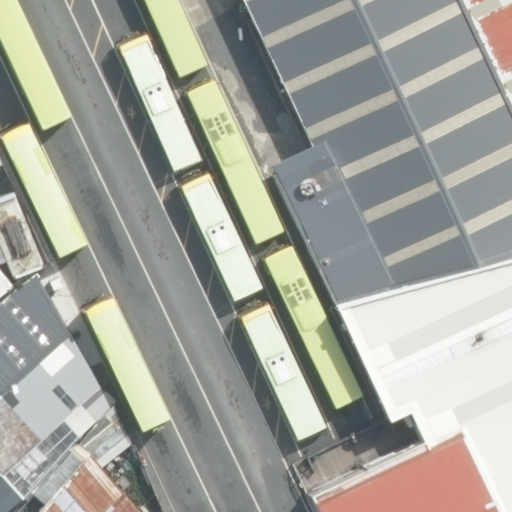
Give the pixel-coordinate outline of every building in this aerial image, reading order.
[(511,105),(463,0),(247,0),(313,144),(273,163),(339,305),(511,255),(511,105)] [(511,0),(463,0),(511,105),(511,0)] [(19,170),(59,266),(97,356),(111,350),(179,511),(206,511),(389,435),(304,235),(177,289),(150,226),(163,220),(123,126),(19,170)] [(511,511),(511,255),(339,305),(392,421),(412,412),(427,443),(315,495),(323,511),(511,511)] [(0,390),(2,393),(78,329),(45,263),(18,285),(0,263),(0,390)] [(78,329),(2,393),(0,393),(0,470),(7,478),(110,391),(78,329)] [(150,511),(117,465),(139,441),(109,413),(25,504),(33,511),(150,511)]
